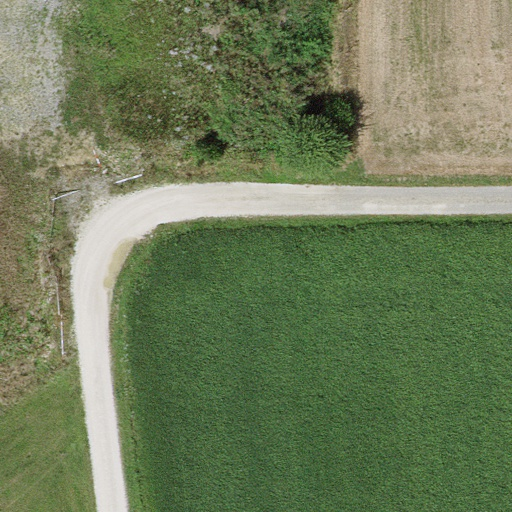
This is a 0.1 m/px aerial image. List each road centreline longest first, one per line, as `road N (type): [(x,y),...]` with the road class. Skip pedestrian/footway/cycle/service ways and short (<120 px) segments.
road 1 (track): [(94,294),(117,230),(176,199),(511,193)]
road 2 (track): [(94,294),(119,511)]
